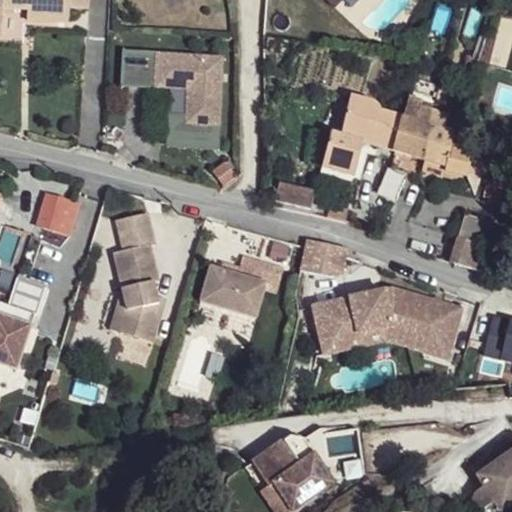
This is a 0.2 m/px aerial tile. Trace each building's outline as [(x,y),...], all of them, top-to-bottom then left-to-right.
[(0,0),(0,37),(2,10),(30,10),(29,22),(71,23),(71,10),(89,11),(89,0),(0,0)] [(322,0),(308,0),(321,12),(328,5),(322,0)] [(202,56),(124,53),(122,88),(156,89),(157,82),(189,83),(196,89),(194,122),(181,122),(176,127),(175,136),(180,142),(215,144),(216,127),(221,127),(223,80),(202,56)] [(224,57),(202,56),(223,80),(224,57)] [(157,82),(156,89),(188,91),(187,115),(170,115),(169,146),(220,148),(221,127),(216,127),(215,144),(180,142),(175,136),(176,127),(181,122),(194,122),(196,89),(189,83),(157,82)] [(362,143),(394,152),(404,118),(379,111),(379,108),(376,103),(370,102),(350,97),(341,136),(362,143)] [(408,100),(404,118),(415,121),(434,126),(444,128),(449,113),(408,100)] [(403,155),(424,162),(434,126),(415,121),(404,118),(394,152),(403,155)] [(424,162),(445,167),(452,139),(453,130),(444,128),(434,126),(424,162)] [(331,131),(325,165),(353,176),(362,143),(341,136),(331,131)] [(444,172),(465,176),(470,156),(471,154),(457,150),(459,141),(452,139),(445,167),(444,172)] [(362,143),(360,153),(369,155),(372,146),(362,143)] [(400,166),(421,173),(422,169),(424,162),(403,155),(400,166)] [(422,169),(443,175),(444,172),(445,167),(424,162),(422,169)] [(487,199),(507,203),(510,185),(495,182),(492,194),(488,193),(487,199)] [(279,199),(312,210),(318,194),(283,184),(279,199)] [(50,190),(39,223),(71,233),(82,200),(50,190)] [(153,210),(118,218),(124,249),(114,252),(123,290),(128,312),(123,331),(156,340),(164,314),(158,312),(157,305),(162,304),(158,280),(162,280),(155,241),(158,241),(153,210)] [(460,215),(446,262),(480,273),(494,224),(460,215)] [(0,265),(17,272),(31,238),(8,229),(0,249),(0,265)] [(338,306),(349,254),(343,249),(306,241),(296,291),(295,298),(329,305),(338,306)] [(210,268),(204,303),(261,314),(267,287),(268,280),(280,282),(284,264),(241,255),(240,264),(238,274),(220,270),(210,268)] [(220,270),(238,274),(240,264),(222,261),(220,270)] [(16,297),(13,305),(42,315),(45,316),(54,287),(23,277),(16,297)] [(268,280),(267,287),(279,289),(280,282),(268,280)] [(128,312),(123,290),(111,327),(123,331),(128,312)] [(352,304),(314,313),(325,355),(396,337),(399,327),(413,331),(410,341),(431,347),(428,356),(449,363),(463,313),(394,293),(369,299),(371,305),(354,310),(352,304)] [(369,299),(352,304),(354,310),(371,305),(369,299)] [(0,301),(0,313),(38,326),(42,315),(13,305),(0,301)] [(158,312),(164,314),(168,303),(162,304),(157,305),(158,312)] [(0,361),(25,370),(38,326),(0,313),(0,361)] [(511,363),(511,323),(491,320),(485,359),(511,363)] [(396,337),(325,355),(327,365),(397,348),(428,356),(431,347),(410,341),(413,331),(399,327),(396,337)] [(250,473),(265,495),(279,486),(295,508),(328,486),(300,445),(292,445),(250,473)] [(511,446),(482,465),(503,501),(508,508),(511,506),(511,446)] [(503,501),(482,465),(473,471),(485,492),(483,499),(486,504),(489,507),(496,507),(500,505),(503,501)] [(279,486),(265,495),(276,511),(289,511),(295,508),(279,486)]
